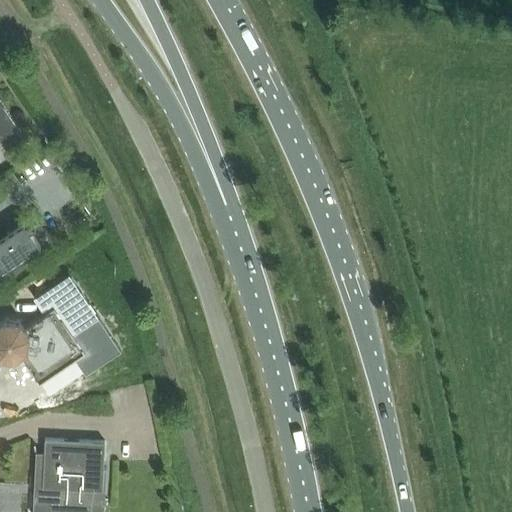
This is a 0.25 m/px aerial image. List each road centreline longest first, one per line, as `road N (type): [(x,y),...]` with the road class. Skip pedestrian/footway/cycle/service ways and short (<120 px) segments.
road 1 (primary): [(406,511),(384,407),(340,270),(272,109),(213,0)]
road 2 (primary): [(232,201),(287,382),(314,511)]
road 3 (primary): [(98,0),(232,201)]
road 4 (primary): [(146,0),(232,201)]
